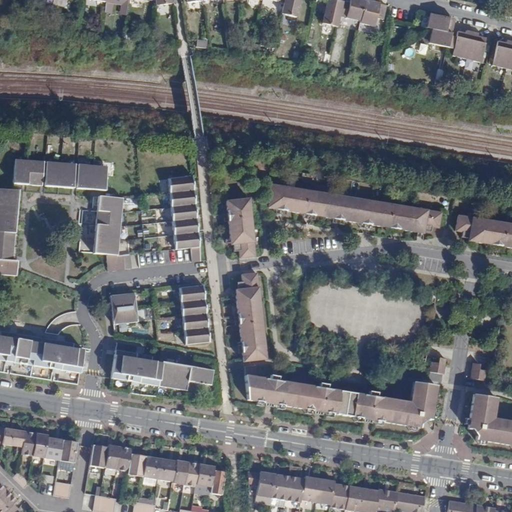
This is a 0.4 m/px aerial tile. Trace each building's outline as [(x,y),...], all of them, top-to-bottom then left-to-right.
[(296,18),(300,0),(283,0),(283,3),(280,15),(296,18)] [(326,0),(321,24),(336,27),(339,16),(342,2),(334,0),(333,0),(326,0)] [(342,2),(339,16),(359,21),(364,0),(362,0),(349,0),(349,3),(342,2)] [(383,20),(386,6),(379,4),(364,0),(359,21),(359,23),(374,27),(376,19),(383,20)] [(473,58),(472,62),(480,63),(485,38),(476,37),(477,34),(465,31),(465,34),(456,32),(455,38),(450,37),(451,27),(448,26),(450,19),(432,15),(429,29),(431,29),(429,36),(433,37),(430,44),(452,49),(450,57),(456,58),(457,54),(473,58)] [(511,41),(505,40),(504,43),(496,41),(490,66),(496,67),(497,64),(511,67),(511,41)] [(12,161),(10,184),(16,185),(18,185),(38,187),(40,163),(12,161)] [(70,189),(72,165),(58,164),(44,163),(42,187),(70,189)] [(96,191),(102,191),(103,168),(89,167),(76,166),(74,189),(96,191)] [(169,194),(192,192),(190,178),(167,180),(169,194)] [(229,239),(230,243),(232,243),(233,252),(238,251),(239,258),(254,257),(248,200),(237,201),(235,180),(222,178),(225,202),(226,211),(227,215),(227,218),(227,222),(228,230),(229,239)] [(416,233),(420,233),(421,231),(424,232),(430,233),(430,228),(437,229),(440,213),(410,209),(383,204),(354,200),(326,195),(299,191),(270,186),(266,209),(273,210),(275,210),(279,211),(282,211),(286,212),(303,214),(307,215),(310,216),(314,216),(332,219),(336,220),(339,220),(343,221),(360,224),(364,224),(367,225),(371,225),(388,228),(392,229),(395,229),(399,230),(416,233)] [(17,191),(11,191),(0,190),(0,274),(15,276),(16,271),(17,262),(12,261),(17,191)] [(170,208),(193,206),(192,192),(169,194),(170,208)] [(124,270),(122,256),(116,256),(118,242),(119,228),(120,213),(121,199),(103,198),(101,198),(97,198),(96,212),(95,226),(94,240),(93,254),(106,255),(107,272),(124,270)] [(172,222),(195,220),(193,206),(170,208),(172,222)] [(511,225),(483,221),(457,217),(455,231),(461,233),(460,238),(469,239),(469,242),(472,242),(490,245),(494,246),(497,246),(501,247),(511,248),(511,225)] [(173,236),(196,234),(195,220),(172,222),(173,236)] [(191,263),(199,262),(196,234),(173,236),(175,250),(190,248),(191,263)] [(129,255),(122,256),(124,270),(131,269),(129,255)] [(365,264),(355,263),(354,272),(363,274),(365,264)] [(392,269),(382,267),(381,277),(391,279),(392,269)] [(241,349),(242,353),(243,362),(265,360),(256,274),(241,276),(242,283),(237,283),(237,292),(235,292),(236,296),(237,307),(237,314),(238,318),(238,321),(239,325),(240,334),(241,342),(241,346),(241,349)] [(181,303),(204,300),(202,286),(179,289),(181,303)] [(133,294),(110,296),(113,324),(137,322),(135,308),(133,294)] [(182,317),(205,314),(204,300),(181,303),(182,317)] [(184,331),(207,328),(205,314),(182,317),(184,331)] [(185,345),(208,342),(207,328),(184,331),(185,345)] [(0,360),(5,361),(4,365),(12,366),(12,362),(32,366),(52,369),(51,373),(59,374),(59,370),(79,373),(83,351),(72,349),(73,344),(63,343),(61,343),(60,349),(56,348),(57,342),(16,335),(15,341),(11,340),(12,335),(10,335),(10,334),(0,332),(0,333),(0,360)] [(135,361),(136,354),(115,351),(114,355),(111,379),(119,380),(128,381),(131,382),(130,385),(133,386),(134,382),(145,384),(157,386),(171,388),(186,391),(187,381),(210,385),(212,371),(189,367),(176,365),(162,363),(162,364),(151,362),(152,357),(142,355),(142,356),(140,356),(139,361),(135,361)] [(446,359),(439,358),(438,363),(431,362),(429,372),(443,375),(445,363),(446,359)] [(480,365),(473,364),(470,379),(476,380),(484,381),(485,371),(479,370),(480,365)] [(431,417),(432,411),(436,386),(413,382),(410,403),(357,394),(347,393),(257,378),(255,366),(243,367),(243,368),(247,400),(256,402),(262,403),(266,403),(265,406),(273,408),(274,404),(277,405),(283,406),(305,410),(312,411),(314,411),(315,411),(314,414),(323,416),(323,413),(324,413),(326,413),(332,414),(355,418),(361,419),(364,419),(364,422),(372,424),(373,421),(374,421),(376,421),(382,422),(410,427),(415,428),(419,428),(420,424),(422,421),(426,420),(430,421),(430,418),(431,417)] [(511,422),(492,419),(496,399),(473,395),(469,419),(468,425),(467,428),(467,429),(471,430),(474,432),(475,436),(475,440),(479,441),(485,442),(511,445),(511,422)] [(20,454),(24,432),(4,429),(2,444),(17,447),(16,454),(20,454)] [(36,434),(24,432),(20,454),(32,456),(36,434)] [(47,436),(36,434),(32,456),(44,458),(47,438),(47,436)] [(62,440),(47,438),(44,458),(59,461),(62,440)] [(77,443),(62,440),(59,461),(57,469),(72,471),(73,463),(74,463),(77,443)] [(104,468),(107,448),(92,445),(89,466),(104,468)] [(116,470),(119,447),(108,446),(107,448),(104,468),(116,470)] [(127,472),(130,454),(131,449),(119,447),(116,470),(127,472)] [(142,477),(145,457),(130,454),(127,472),(127,475),(142,477)] [(157,479),(160,459),(145,457),(142,477),(157,479)] [(172,482),(176,462),(160,459),(157,479),(172,482)] [(184,485),(187,463),(176,461),(176,462),(172,482),(172,484),(184,485)] [(195,485),(199,465),(187,463),(184,485),(195,487),(195,485)] [(211,487),(213,471),(214,467),(199,465),(195,485),(211,487)] [(221,495),(225,473),(213,471),(211,487),(210,493),(221,495)] [(259,474),(247,471),(248,483),(257,484),(259,474)] [(257,484),(256,495),(271,497),(274,474),(260,471),(259,474),(257,484)] [(28,482),(18,472),(12,477),(24,489),(29,483),(28,482)] [(269,504),(284,507),(285,499),(289,476),(274,474),(271,497),(269,504)] [(300,502),(301,499),(304,478),(289,476),(285,499),(300,502)] [(301,499),(315,502),(319,478),(304,476),(304,478),(301,499)] [(330,504),(333,483),(334,481),(319,478),(315,502),(330,504)] [(55,482),(54,489),(69,492),(70,485),(55,482)] [(330,507),(344,509),(348,486),(333,483),(330,504),(330,507)] [(344,509),(359,511),(363,488),(348,486),(344,509)] [(363,488),(359,511),(362,511),(374,511),(375,509),(378,491),(363,488)] [(69,492),(54,489),(53,496),(68,499),(69,492)] [(14,511),(16,511),(11,506),(13,504),(17,501),(5,490),(0,495),(0,511),(14,511)] [(378,491),(375,509),(390,511),(393,511),(396,493),(378,490),(378,491)] [(421,511),(424,497),(396,493),(393,511),(402,511),(421,511)] [(255,502),(269,504),(271,497),(256,495),(255,502)] [(99,497),(95,496),(92,511),(95,511),(99,511),(102,497),(99,497)] [(106,511),(108,498),(102,497),(99,511),(106,511)] [(111,498),(108,498),(106,511),(113,511),(115,503),(115,499),(111,498)] [(447,511),(474,511),(476,506),(449,501),(447,511)] [(138,503),(134,502),(134,505),(132,511),(139,511),(141,503),(138,503)] [(146,511),(148,505),(141,503),(139,511),(146,511)]
